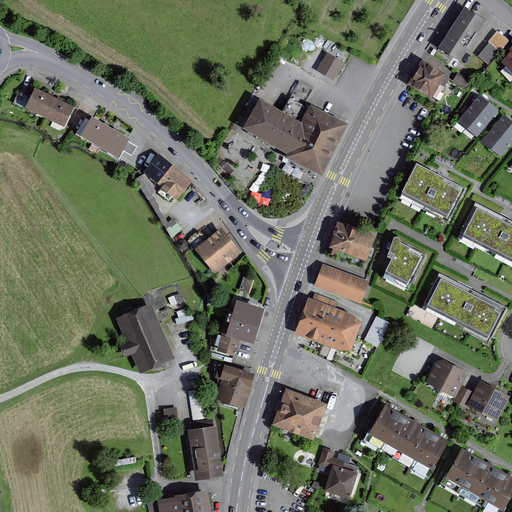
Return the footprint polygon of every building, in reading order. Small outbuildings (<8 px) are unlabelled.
[(486,21),(465,8),(439,48),(460,61),(486,21)] [(489,41),(501,51),(508,42),(497,32),(489,41)] [(489,44),(481,54),(491,62),(499,52),(489,44)] [(511,80),(511,52),(504,62),(507,65),(500,71),(510,82),(511,80)] [(328,55),(320,68),(335,76),(342,63),(328,55)] [(443,86),(448,78),(424,63),(411,83),(439,101),(444,94),(435,88),(438,83),(443,86)] [(458,73),(453,81),(465,88),(469,80),(458,73)] [(281,114),(261,102),(246,127),(292,154),(292,155),(319,169),(342,125),(303,105),(312,90),(299,82),(281,114)] [(44,118),(45,115),(54,99),(36,90),(33,97),(20,91),(14,103),(44,118)] [(496,111),(480,98),(461,121),(477,134),(496,111)] [(71,108),(54,99),(45,115),(63,124),(71,108)] [(500,153),(511,139),(511,124),(504,118),(485,141),(500,153)] [(81,134),(100,145),(110,129),(92,119),(89,126),(86,124),(81,134)] [(127,139),(110,129),(100,145),(117,155),(121,149),(132,156),(137,146),(126,140),(127,139)] [(187,182),(158,157),(147,169),(154,174),(150,178),(156,184),(160,180),(165,184),(158,192),(170,202),(187,182)] [(451,216),(466,188),(417,163),(402,191),(451,216)] [(144,174),(135,179),(171,237),(175,234),(150,195),(155,192),(144,174)] [(511,258),(511,220),(475,202),(460,232),(511,258)] [(343,226),(339,225),(331,245),(365,258),(373,237),(357,231),(358,228),(344,222),(343,226)] [(224,238),(221,233),(209,243),(199,231),(187,241),(197,253),(200,251),(201,252),(204,252),(216,267),(235,252),(228,243),(231,241),(227,236),(224,238)] [(411,284),(426,255),(400,242),(400,240),(400,239),(400,238),(398,237),(397,236),(395,236),(394,237),(394,238),(387,256),(392,259),(386,270),(411,284)] [(180,241),(178,245),(181,249),(186,248),(188,244),(185,240),(180,241)] [(366,281),(324,265),(316,285),(359,301),(366,281)] [(492,337),(507,307),(439,273),(424,302),(492,337)] [(252,281),(245,279),(242,289),(248,291),(252,281)] [(333,313),(337,302),(314,293),(301,329),(351,349),(361,323),(333,313)] [(211,295),(209,303),(223,307),(225,300),(211,295)] [(261,310),(238,303),(229,332),(225,331),(219,349),(234,354),(240,336),(252,340),(261,310)] [(147,308),(122,318),(144,368),(168,357),(147,308)] [(379,345),(390,320),(376,315),(366,340),(379,345)] [(463,377),(462,372),(443,362),(439,364),(430,380),(439,385),(441,389),(445,388),(454,393),(451,398),(460,403),(467,390),(458,385),(463,377)] [(251,373),(220,364),(216,377),(219,378),(220,383),(226,385),(222,397),(241,403),(251,373)] [(495,417),(506,397),(494,390),(493,386),(488,387),(482,384),(476,394),(467,390),(460,403),(467,407),(468,404),(470,405),(473,409),(476,412),(481,414),(484,414),(486,414),(487,412),(495,417)] [(191,390),(194,418),(204,417),(201,389),(191,390)] [(322,406),(288,393),(286,400),(282,399),(276,413),(280,415),(277,422),(290,426),(289,431),(297,434),(299,430),(311,434),(322,406)] [(428,471),(446,441),(386,407),(369,437),(428,471)] [(175,409),(166,411),(168,421),(177,420),(175,409)] [(211,421),(193,424),(201,475),(218,473),(211,421)] [(348,495),(357,466),(331,458),(333,451),(324,449),(320,463),(334,468),(327,488),(348,495)] [(499,511),(511,488),(511,478),(463,450),(446,481),(499,511)] [(206,511),(203,494),(159,502),(160,511),(206,511)]
